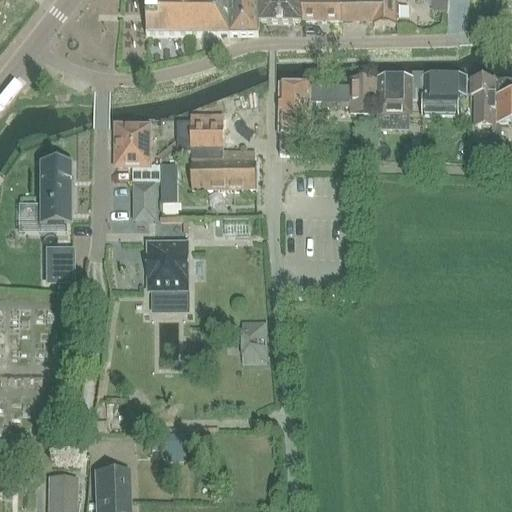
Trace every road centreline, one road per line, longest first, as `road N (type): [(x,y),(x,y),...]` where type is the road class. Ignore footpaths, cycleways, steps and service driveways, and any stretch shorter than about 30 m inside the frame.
road 1 (residential): [(511,38),(257,45),(159,76),(101,81)]
road 2 (residential): [(291,511),(271,167)]
road 3 (residential): [(511,171),(271,167)]
road 4 (residential): [(96,257),(101,81)]
